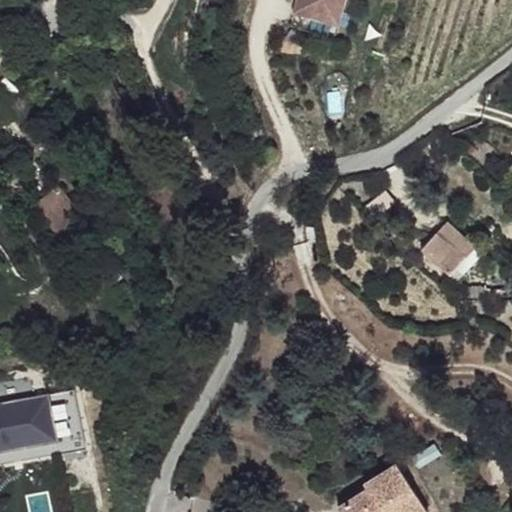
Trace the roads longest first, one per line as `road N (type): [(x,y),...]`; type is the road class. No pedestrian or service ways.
road 1 (unclassified): [(511,54),(368,159),(294,161),(252,217),(236,261),(236,332),(157,511)]
road 2 (unknown): [(236,261),(125,39),(91,25),(0,43)]
